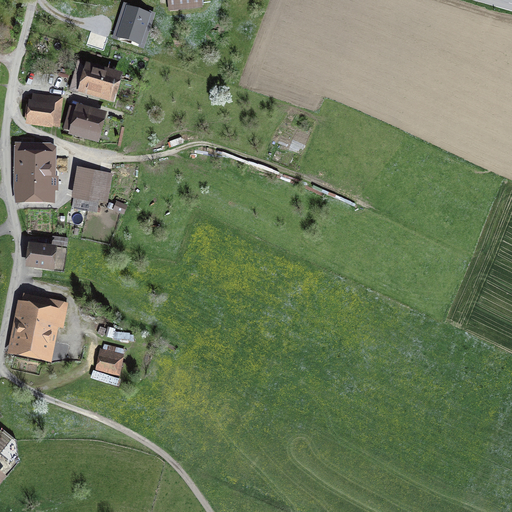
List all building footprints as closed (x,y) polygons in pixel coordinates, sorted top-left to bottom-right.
[(145,49),(151,13),(124,8),(118,45),(145,49)] [(106,47),(108,35),(90,31),(88,44),(106,47)] [(85,68),(78,66),(71,89),(110,100),(118,74),(86,65),(85,68)] [(30,103),(28,123),(58,126),(62,99),(34,96),(33,103),(30,103)] [(70,108),(64,128),(95,137),(101,117),(70,108)] [(21,145),(20,198),(49,199),(50,146),(21,145)] [(80,169),(73,207),(96,212),(98,200),(106,202),(110,175),(80,169)] [(52,245),(67,247),(68,239),(52,237),(52,245)] [(29,258),(28,258),(28,264),(51,267),(54,250),(31,247),(29,258)] [(25,295),(15,349),(46,356),(52,324),(63,326),(67,304),(25,295)] [(112,372),(119,374),(121,362),(103,358),(101,367),(112,370),(112,372)] [(0,483),(19,462),(16,440),(5,431),(0,437),(0,483)]
